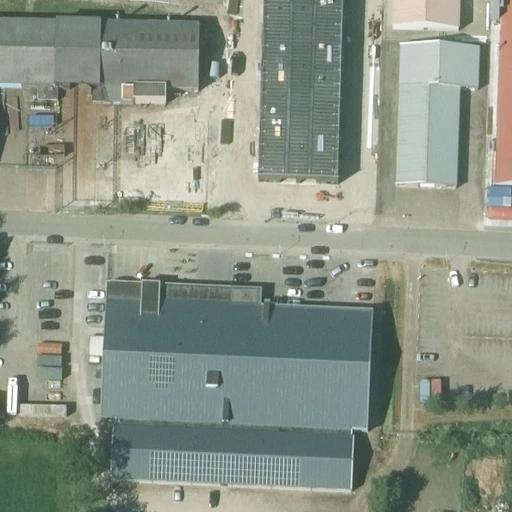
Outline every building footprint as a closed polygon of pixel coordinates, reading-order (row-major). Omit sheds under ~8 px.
[(266,0),(258,181),(338,185),(346,0),(266,0)] [(392,0),(392,30),(457,32),(458,0),(392,0)] [(511,0),(501,0),(495,187),(511,187),(511,0)] [(0,88),(93,91),(93,105),(133,105),(165,106),(166,92),(198,93),(199,28),(0,23),(0,88)] [(478,51),(400,48),(395,188),(455,190),(459,91),(477,92),(478,51)] [(230,291),(106,286),(100,421),(115,422),(115,429),(113,429),(110,483),(351,494),(353,440),(351,440),(351,433),(367,433),(372,314),(230,307),(230,291)]
